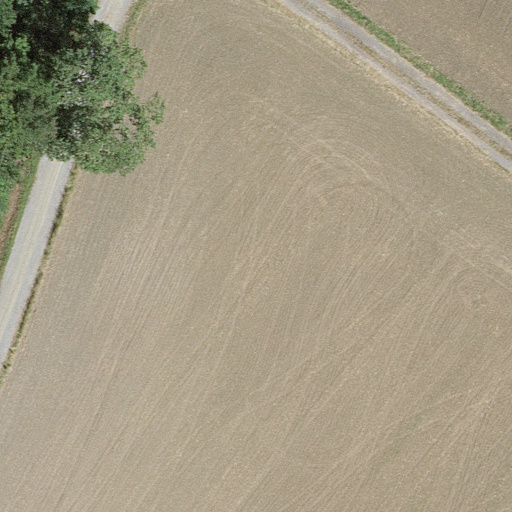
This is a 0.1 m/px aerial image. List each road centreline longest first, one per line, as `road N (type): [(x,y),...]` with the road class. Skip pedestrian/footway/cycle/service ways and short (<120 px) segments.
road 1 (track): [(0,338),(34,275),(111,0)]
road 2 (track): [(300,0),(511,157)]
